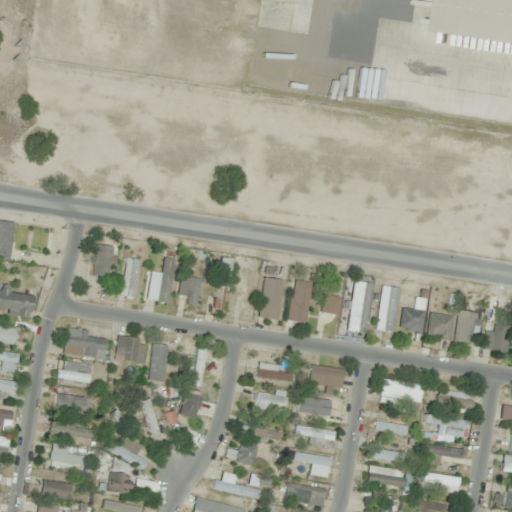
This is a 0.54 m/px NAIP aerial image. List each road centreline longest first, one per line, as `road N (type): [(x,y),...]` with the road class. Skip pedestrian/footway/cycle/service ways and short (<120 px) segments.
road 1 (secondary): [(511,277),(0,197)]
road 2 (residential): [(53,305),(511,380)]
road 3 (residential): [(18,511),(43,351),(81,211)]
road 4 (residential): [(171,511),(212,453),(241,336)]
road 5 (residential): [(366,355),(343,511)]
road 6 (residential): [(494,376),(475,511)]
